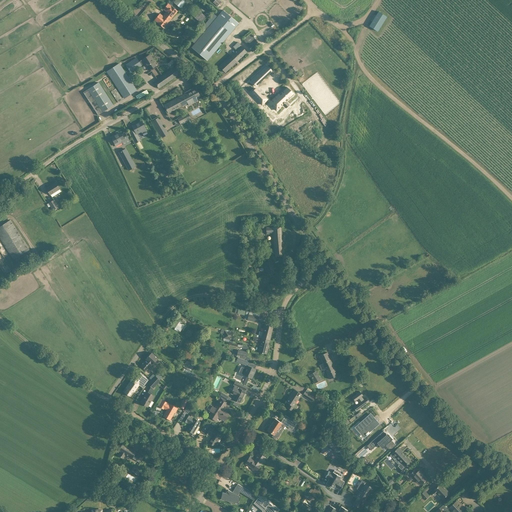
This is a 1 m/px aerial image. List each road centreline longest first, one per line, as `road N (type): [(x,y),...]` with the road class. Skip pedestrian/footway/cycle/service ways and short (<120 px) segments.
road 1 (track): [(281,312),(203,292),(183,298),(106,399),(0,315)]
road 2 (track): [(511,199),(369,77),(337,24)]
road 3 (unclassified): [(327,262),(226,107),(193,71)]
road 4 (unclassified): [(474,443),(327,262)]
road 5 (unclassified): [(193,71),(0,200)]
road 6 (track): [(303,229),(320,219),(341,174),(366,19)]
road 7 (residential): [(220,463),(266,389),(281,312)]
road 8 (unclassified): [(220,463),(106,399)]
road 9 (track): [(212,88),(315,12)]
